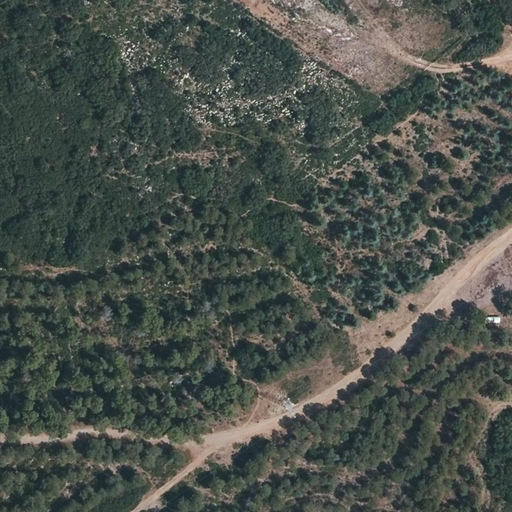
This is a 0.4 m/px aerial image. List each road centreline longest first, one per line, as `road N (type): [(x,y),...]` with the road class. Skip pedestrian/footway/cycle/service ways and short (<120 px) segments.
road 1 (track): [(511,234),(341,389),(292,418),(214,438)]
road 2 (track): [(214,438),(186,444),(0,434)]
